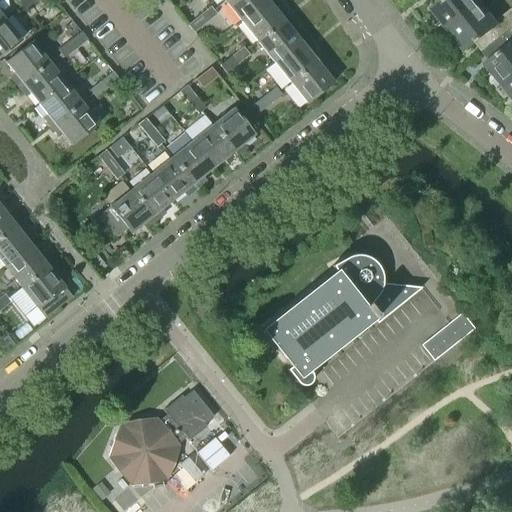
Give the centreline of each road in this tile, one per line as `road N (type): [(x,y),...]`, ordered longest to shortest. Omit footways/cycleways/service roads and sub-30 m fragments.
road 1 (tertiary): [(404,72),(0,394)]
road 2 (residential): [(511,158),(404,72)]
